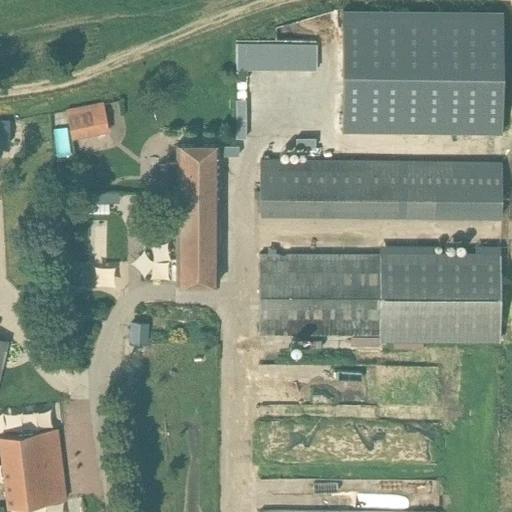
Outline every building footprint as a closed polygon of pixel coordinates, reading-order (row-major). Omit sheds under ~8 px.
[(503,11),(343,9),(343,129),(502,130),(503,11)] [(237,39),(237,66),(317,67),(318,40),(237,39)] [(247,68),(237,68),(237,80),(247,80),(247,68)] [(109,131),(104,102),(67,109),(72,138),(109,131)] [(0,120),(0,144),(10,144),(10,121),(0,120)] [(177,282),(218,282),(219,212),(219,144),(177,143),(177,160),(166,160),(167,198),(177,198),(177,282)] [(501,217),(502,159),(260,157),(261,215),(501,217)] [(108,210),(109,193),(89,192),(88,209),(108,210)] [(259,332),(379,333),(379,342),(501,341),(500,254),(259,253),(259,332)] [(89,272),(91,272),(91,262),(60,262),(60,274),(65,274),(65,284),(89,285),(89,272)] [(49,290),(33,340),(61,349),(77,299),(49,290)] [(130,342),(145,343),(146,323),(131,322),(130,342)] [(0,433),(0,438),(8,505),(65,499),(57,427),(0,433)]
